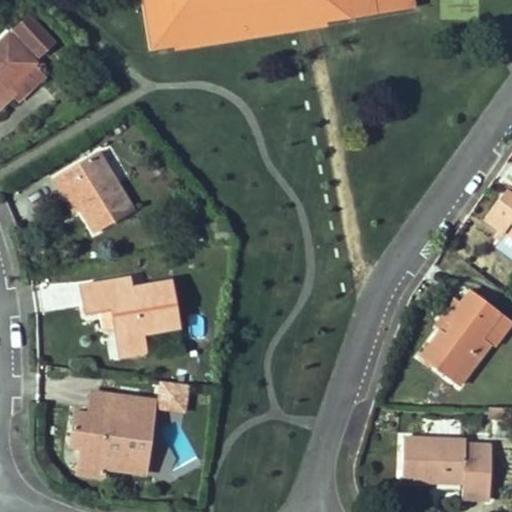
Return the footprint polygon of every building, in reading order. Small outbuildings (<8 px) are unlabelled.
[(140,0),(148,49),(411,8),(409,0),(140,0)] [(13,31),(37,55),(51,42),(27,17),(13,31)] [(0,108),(15,96),(19,101),(46,75),(8,35),(0,42),(0,108)] [(65,187),(78,209),(93,233),(131,210),(96,152),(51,179),(58,191),(65,187)] [(58,191),(71,213),(78,209),(65,187),(58,191)] [(506,235),(502,240),(499,245),(511,255),(511,194),(508,192),(487,220),(501,231),(506,235)] [(210,243),(236,239),(221,219),(204,227),(210,243)] [(506,235),(501,231),(498,236),(502,240),(506,235)] [(109,309),(112,326),(117,355),(142,350),(139,333),(175,327),(168,283),(127,289),(125,278),(79,286),(83,313),(98,310),(109,309)] [(483,338),(500,314),(471,292),(462,304),(448,324),(452,326),(445,336),(440,333),(421,359),(459,388),(490,344),(483,338)] [(448,324),(462,304),(455,300),(434,328),(440,333),(445,336),(452,326),(448,324)] [(98,310),(101,327),(112,326),(109,309),(98,310)] [(483,338),(490,344),(495,347),(511,325),(511,323),(500,314),(483,338)] [(112,417),(115,395),(92,392),(89,413),(112,417)] [(69,446),(81,447),(78,464),(104,468),(105,458),(120,460),(118,470),(143,474),(154,400),(115,395),(112,417),(89,413),(74,411),(69,446)] [(167,408),(168,398),(159,397),(157,407),(167,408)] [(184,400),(174,398),(168,398),(167,408),(182,410),(184,400)] [(511,418),(511,407),(487,407),(487,417),(511,418)] [(462,485),(461,499),(489,501),(492,447),(465,446),(466,441),(402,438),(400,483),(462,485)] [(105,458),(104,468),(118,470),(120,460),(105,458)] [(76,473),(103,477),(104,468),(78,464),(76,473)] [(459,497),(460,486),(433,485),(432,495),(459,497)]
